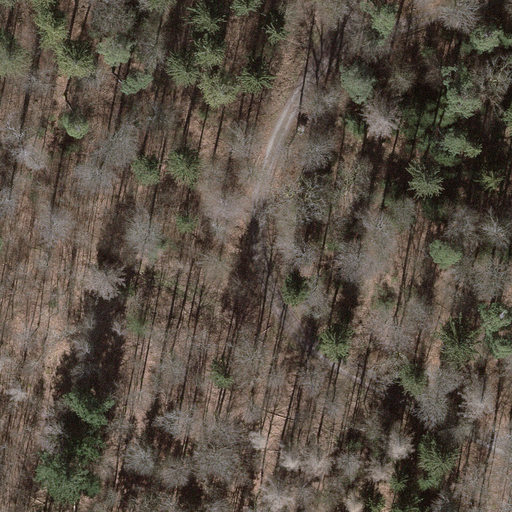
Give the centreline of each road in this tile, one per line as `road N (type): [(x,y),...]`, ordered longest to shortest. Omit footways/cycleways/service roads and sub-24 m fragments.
road 1 (track): [(511,449),(324,354),(278,305),(258,239),(267,169),(334,55),(355,0)]
road 2 (track): [(487,0),(334,55)]
